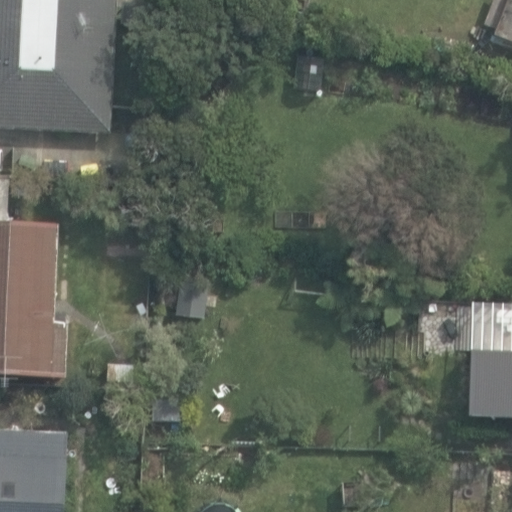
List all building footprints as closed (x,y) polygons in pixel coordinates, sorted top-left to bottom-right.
[(0,0),(0,127),(126,133),(132,0),(0,0)] [(511,0),(505,0),(495,28),(454,13),(441,47),(511,74),(511,0)] [(0,375),(66,378),(69,325),(56,325),(60,226),(9,224),(11,182),(0,181),(0,375)] [(110,383),(136,384),(137,368),(111,366),(110,383)] [(65,511),(69,434),(0,431),(0,511),(65,511)]
